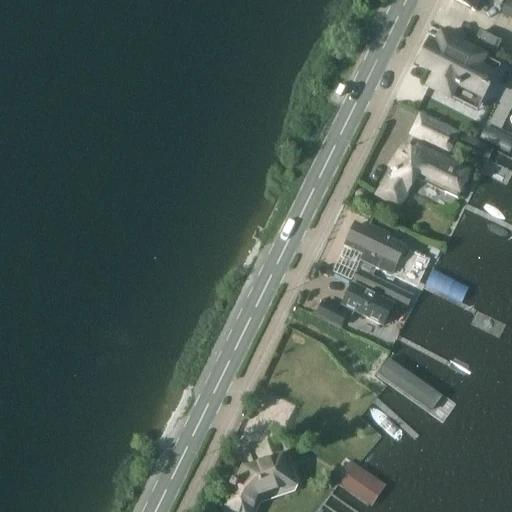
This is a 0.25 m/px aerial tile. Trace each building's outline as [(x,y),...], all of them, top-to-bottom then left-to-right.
[(453,0),(475,11),(480,0),(453,0)] [(511,19),(511,18),(511,1),(508,0),(502,15),(511,19)] [(497,53),(503,41),(481,31),(475,43),(497,53)] [(432,44),(421,66),(436,74),(429,87),(450,98),(457,85),(479,96),(490,74),(479,68),(485,58),(441,36),(436,46),(432,44)] [(449,151),(458,133),(422,115),(413,134),(449,151)] [(490,160),(495,149),(473,138),(466,134),(461,145),(490,160)] [(416,152),(405,147),(394,170),(400,173),(396,180),(393,179),(384,197),(405,207),(419,179),(457,199),(470,173),(418,148),(416,152)] [(355,227),(346,245),(364,254),(361,260),(355,272),(359,273),(355,281),(408,307),(413,296),(373,276),(376,269),(389,275),(403,247),(387,239),(388,237),(389,235),(394,238),(398,230),(379,221),(376,229),(371,226),(368,233),(355,227)] [(353,285),(342,306),(383,327),(393,306),(353,285)] [(342,327),(349,314),(323,301),(316,315),(342,327)] [(362,340),(354,334),(344,345),(372,369),(383,356),(362,339),(362,340)] [(309,437),(314,433),(305,422),(335,397),(319,379),(328,371),(309,349),(277,376),(295,397),(285,406),(294,416),(294,417),(286,424),(309,437)] [(445,400),(392,358),(380,374),(431,417),(445,400)] [(297,487),(286,453),(246,467),(239,481),(234,479),(230,487),(234,490),(226,507),(236,511),(256,511),(264,498),(297,487)]
